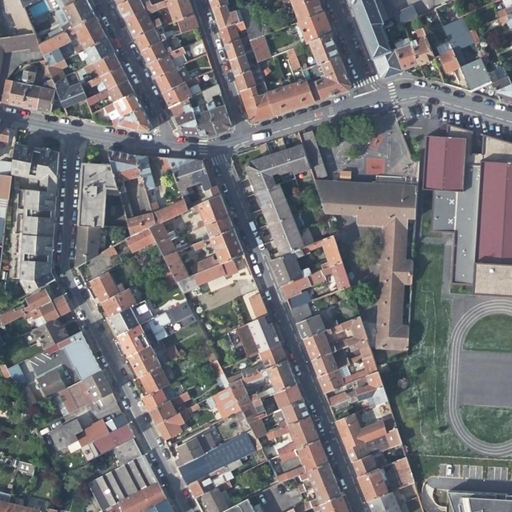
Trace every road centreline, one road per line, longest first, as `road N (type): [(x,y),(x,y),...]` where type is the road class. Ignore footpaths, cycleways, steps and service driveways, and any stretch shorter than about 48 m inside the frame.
road 1 (residential): [(73,130),(60,265),(186,511)]
road 2 (residential): [(211,146),(359,511)]
road 3 (residential): [(171,143),(99,0)]
road 4 (residential): [(368,99),(416,89),(511,117)]
road 5 (residential): [(241,138),(196,0)]
road 6 (residential): [(241,138),(368,99)]
